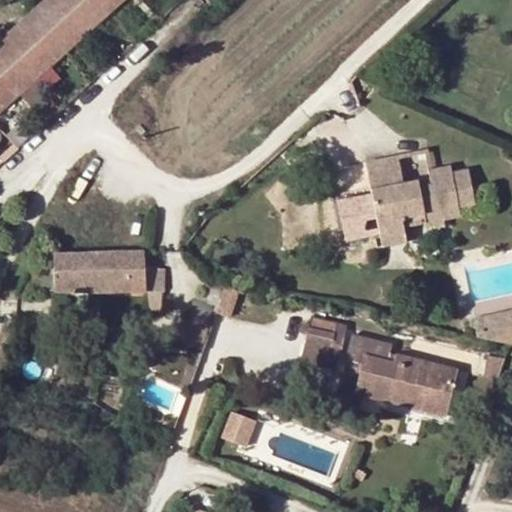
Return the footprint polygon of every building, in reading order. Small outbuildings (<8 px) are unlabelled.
[(46,0),(0,42),(0,111),(123,0),(46,0)] [(143,1),(138,6),(148,17),(153,13),(143,1)] [(425,213),(427,221),(443,218),(459,215),(458,208),(475,204),(473,191),(468,169),(452,173),(450,167),(430,170),(429,170),(431,177),(404,183),(398,156),(366,163),(372,192),(376,212),(380,232),(381,237),(404,232),(403,226),(401,217),(425,213)] [(364,214),(376,212),(372,192),(361,194),(364,214)] [(425,213),(401,217),(403,226),(427,221),(425,213)] [(445,227),(443,218),(427,221),(429,230),(445,227)] [(404,232),(381,237),(380,232),(375,233),(378,248),(406,242),(404,232)] [(145,252),(55,254),(54,290),(101,291),(147,291),(161,291),(165,291),(165,269),(146,266),(145,252)] [(238,290),(225,285),(216,312),(229,316),(238,290)] [(147,291),(147,311),(161,311),(161,291),(147,291)] [(200,348),(213,303),(192,300),(187,319),(182,318),(178,344),(200,348)] [(511,308),(472,317),(476,337),(511,344),(511,308)] [(334,342),(337,323),(312,318),(305,345),(341,353),(343,344),(334,342)] [(353,336),(349,354),(363,357),(359,377),(355,394),(363,395),(395,403),(398,393),(449,404),(458,370),(398,357),(398,362),(389,360),(390,354),(392,345),(353,336)] [(338,368),(341,353),(305,345),(302,360),(338,368)] [(349,354),(344,374),(359,377),(363,357),(349,354)] [(224,374),(226,365),(217,363),(215,371),(224,374)] [(360,410),(363,395),(355,394),(338,390),(335,404),(360,410)] [(449,404),(398,393),(395,403),(448,414),(449,404)] [(222,437),(245,446),(255,421),(232,411),(222,437)]
